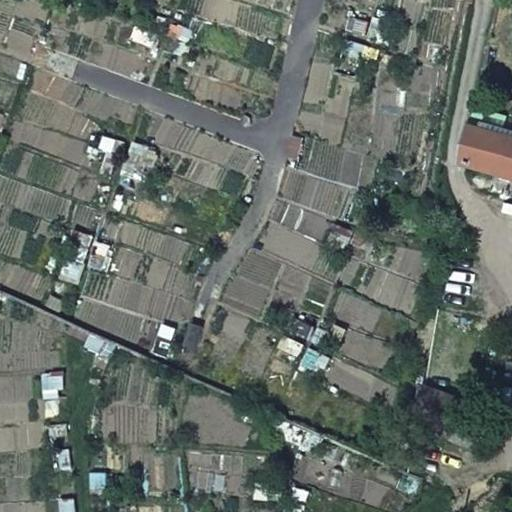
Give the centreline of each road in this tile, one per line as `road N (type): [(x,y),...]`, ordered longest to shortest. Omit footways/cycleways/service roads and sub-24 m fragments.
road 1 (track): [(488,0),(453,175),(511,332)]
road 2 (track): [(312,0),(257,215),(199,316)]
road 3 (track): [(511,421),(505,473),(477,473),(422,511)]
